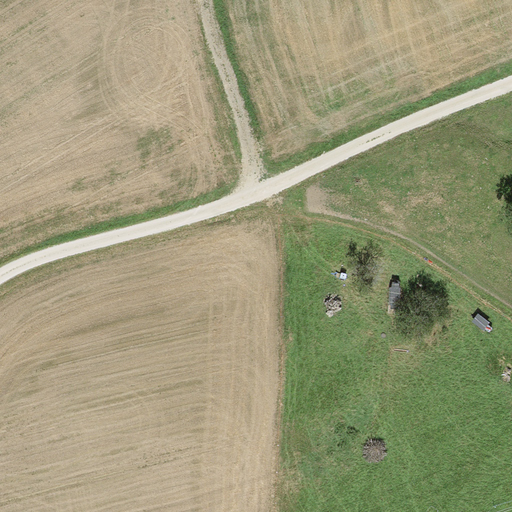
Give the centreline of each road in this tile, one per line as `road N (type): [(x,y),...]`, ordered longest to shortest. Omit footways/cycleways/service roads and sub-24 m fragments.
road 1 (track): [(0,271),(72,244),(206,212),(511,77)]
road 2 (track): [(511,307),(439,252),(382,229),(265,201),(253,190)]
road 3 (track): [(207,0),(211,44),(253,190)]
